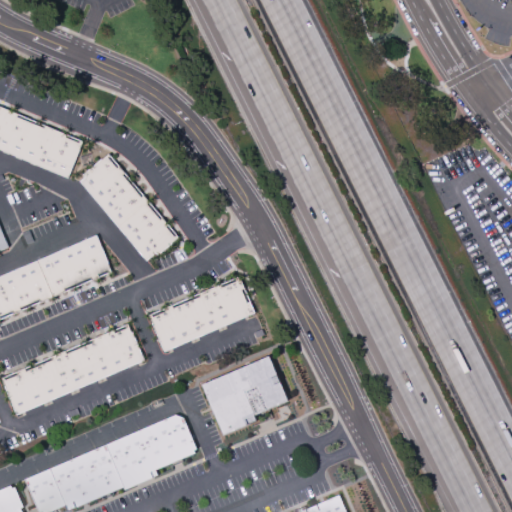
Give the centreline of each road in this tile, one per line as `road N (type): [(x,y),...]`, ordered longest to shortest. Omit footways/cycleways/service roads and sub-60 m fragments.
road 1 (tertiary): [(413,511),(267,218),(200,123),(148,79),(0,13)]
road 2 (tertiary): [(0,33),(126,93),(187,138),(250,229),(396,511)]
road 3 (motorway): [(511,461),(279,0)]
road 4 (motorway): [(212,0),(356,278)]
road 5 (motorway): [(356,278),(477,511)]
